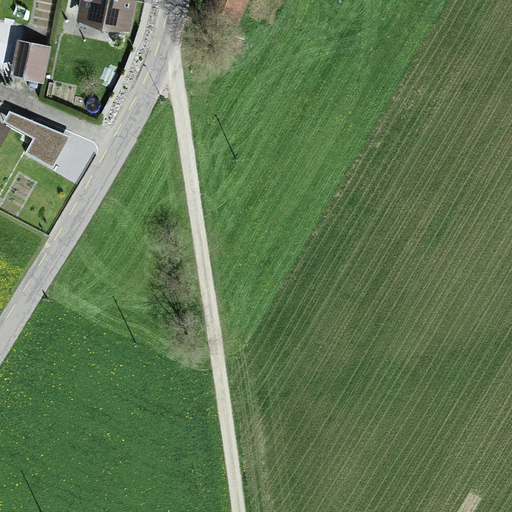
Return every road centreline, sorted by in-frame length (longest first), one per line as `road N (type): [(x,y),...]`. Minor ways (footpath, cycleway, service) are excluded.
road 1 (track): [(233,511),(163,61)]
road 2 (unclassified): [(163,61),(0,330)]
road 3 (track): [(112,145),(0,97)]
